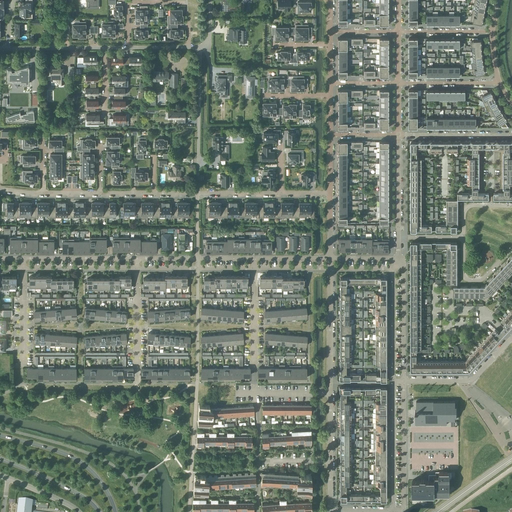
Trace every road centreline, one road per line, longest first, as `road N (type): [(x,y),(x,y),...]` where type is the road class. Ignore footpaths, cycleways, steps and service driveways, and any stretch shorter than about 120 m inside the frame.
road 1 (residential): [(329,510),(329,268)]
road 2 (residential): [(0,269),(197,268)]
road 3 (residential): [(197,258),(0,258)]
road 4 (residential): [(197,194),(200,46)]
road 5 (secondary): [(114,511),(82,463),(0,435)]
road 6 (residential): [(197,268),(329,268)]
road 7 (residential): [(329,258),(197,258)]
road 8 (residential): [(403,510),(405,382)]
road 9 (residential): [(392,383),(392,510)]
road 10 (unclassified): [(405,382),(471,381),(511,338)]
